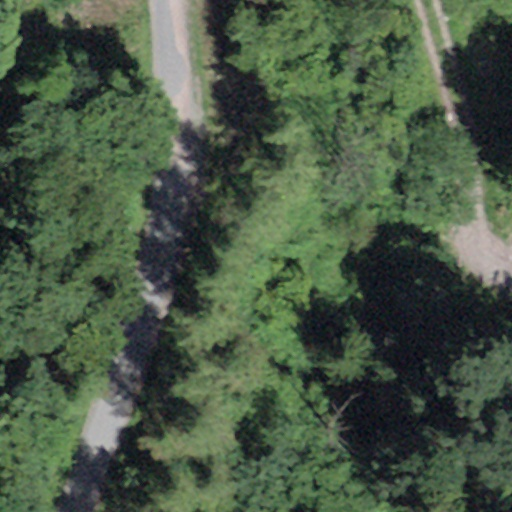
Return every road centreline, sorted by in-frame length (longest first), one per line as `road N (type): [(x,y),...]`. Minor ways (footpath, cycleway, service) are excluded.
road 1 (unclassified): [(155,0),(163,149),(131,308),(63,511)]
road 2 (track): [(410,0),(500,290),(511,286)]
